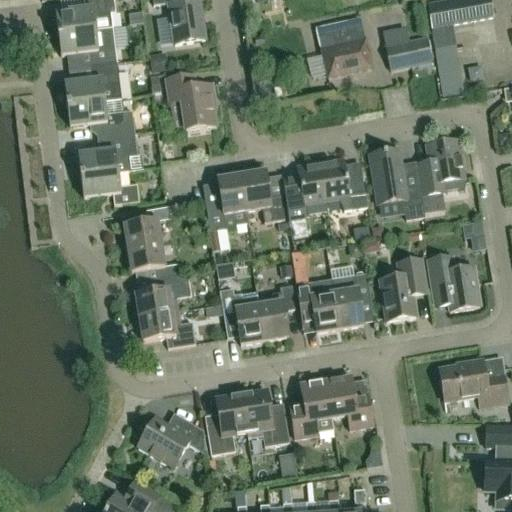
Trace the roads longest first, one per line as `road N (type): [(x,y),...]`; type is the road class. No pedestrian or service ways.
road 1 (residential): [(380,356),(154,393),(131,390),(114,374),(97,274),(62,240),(30,31),(0,34)]
road 2 (residential): [(511,322),(476,117),(244,154),(220,0)]
road 3 (residential): [(406,511),(380,356)]
road 4 (residential): [(380,356),(511,334)]
